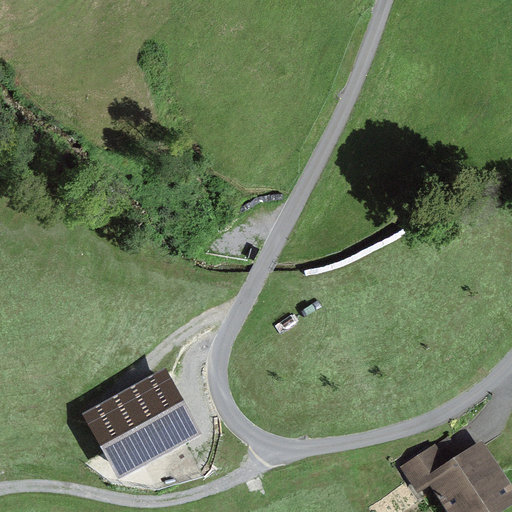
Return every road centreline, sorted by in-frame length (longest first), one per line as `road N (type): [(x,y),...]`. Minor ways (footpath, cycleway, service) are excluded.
road 1 (unclassified): [(511,356),(447,410),(327,444),(298,447),(255,436),(219,389),(225,338),(332,136),(385,0)]
road 2 (track): [(275,443),(226,482),(162,500),(71,487),(0,489)]
